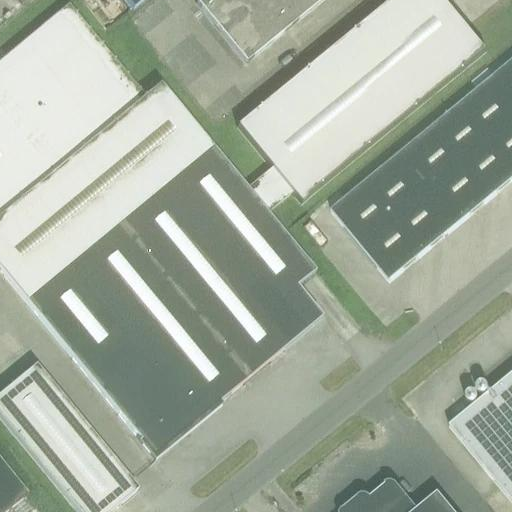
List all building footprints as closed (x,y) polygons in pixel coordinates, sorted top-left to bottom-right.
[(122,0),(132,11),(146,0),(122,0)] [(243,16),(229,0),(200,0),(195,5),(220,35),(243,16)] [(229,0),(243,16),(262,0),(229,0)] [(271,171),(291,195),(301,206),(486,54),(442,0),(393,0),(237,129),(271,171)] [(262,0),(243,16),(268,47),(290,28),(266,0),(262,0)] [(266,0),(290,28),(312,10),(304,0),(266,0)] [(304,0),(312,10),(324,0),(304,0)] [(0,272),(153,459),(321,321),(296,289),(315,274),(160,86),(144,99),(68,7),(0,62),(0,272)] [(268,47),(243,16),(220,35),(245,65),(268,47)] [(511,64),(347,200),(331,214),(389,285),(511,183),(511,64)] [(35,368),(0,396),(0,420),(75,511),(112,511),(137,492),(35,368)] [(511,377),(449,429),(511,505),(511,377)] [(0,511),(9,511),(27,498),(0,464),(0,511)] [(451,511),(439,497),(438,496),(418,511),(416,511),(397,488),(395,487),(394,486),(393,485),(391,485),(389,485),(388,485),(386,486),(385,487),(386,488),(370,500),(369,499),(368,499),(366,498),(365,498),(363,497),(362,498),(360,498),(359,499),(343,511),(451,511)]
